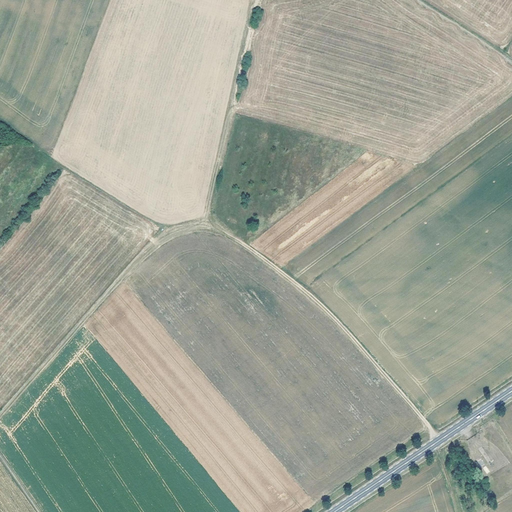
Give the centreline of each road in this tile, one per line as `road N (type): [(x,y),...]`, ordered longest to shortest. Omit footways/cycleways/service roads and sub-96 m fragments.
road 1 (track): [(438,440),(327,310),(210,219),(254,0)]
road 2 (track): [(0,415),(140,257),(209,214)]
road 3 (primary): [(511,390),(334,511)]
